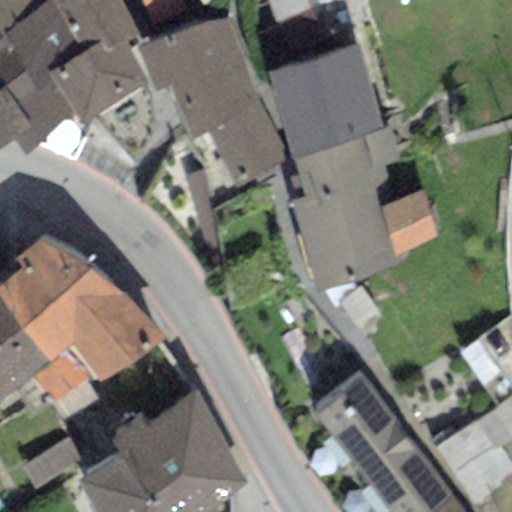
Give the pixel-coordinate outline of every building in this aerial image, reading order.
[(0,0),(0,52),(9,47),(4,35),(13,29),(0,0)] [(0,0),(13,29),(52,2),(54,0),(0,0)] [(139,40),(116,0),(54,0),(52,2),(80,54),(47,73),(76,114),(83,125),(144,86),(127,49),(139,40)] [(266,0),(276,25),(339,0),(266,0)] [(0,52),(0,148),(15,139),(26,160),(76,114),(47,73),(80,54),(52,2),(13,29),(4,35),(9,47),(0,52)] [(229,19),(137,48),(154,91),(169,86),(190,141),(207,132),(259,105),(229,19)] [(312,58),(340,145),(383,131),(356,45),(312,58)] [(265,73),(292,159),(340,145),(312,58),(265,73)] [(287,161),(259,105),(207,132),(233,186),(287,161)] [(340,145),(292,159),(303,197),(287,202),(316,293),(409,263),(405,250),(437,240),(422,191),(393,200),(383,168),(400,162),(389,129),(383,131),(340,145)] [(10,276),(0,283),(0,297),(48,365),(70,346),(93,373),(100,385),(162,338),(116,287),(78,255),(45,236),(4,269),(10,276)] [(0,283),(10,276),(4,269),(0,264),(0,283)] [(48,365),(0,297),(0,403),(32,378),(48,365)] [(54,404),(93,373),(70,346),(48,365),(32,378),(54,404)] [(357,471),(406,435),(362,376),(314,415),(357,471)] [(207,511),(250,485),(193,394),(146,424),(139,413),(107,432),(120,452),(73,482),(92,511),(207,511)] [(511,397),(511,396),(435,451),(473,504),(511,475),(511,464),(502,450),(511,443),(511,397)] [(438,511),(452,500),(406,435),(357,471),(387,511),(438,511)] [(67,440),(22,469),(36,490),(80,461),(67,440)] [(461,511),(452,500),(438,511),(461,511)]
